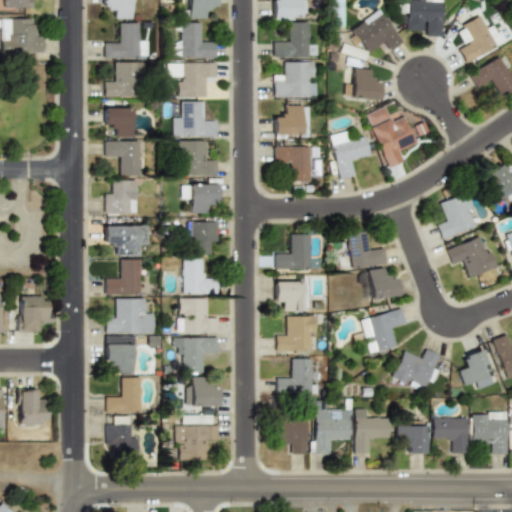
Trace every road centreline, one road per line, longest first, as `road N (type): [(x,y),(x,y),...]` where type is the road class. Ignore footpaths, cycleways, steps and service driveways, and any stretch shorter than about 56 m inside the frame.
road 1 (residential): [(72,0),(75,488)]
road 2 (residential): [(242,0),(244,487)]
road 3 (tertiary): [(444,486),(75,488)]
road 4 (residential): [(511,118),(390,196),(345,208),(246,208)]
road 5 (residential): [(511,298),(458,318),(438,310),(390,196)]
